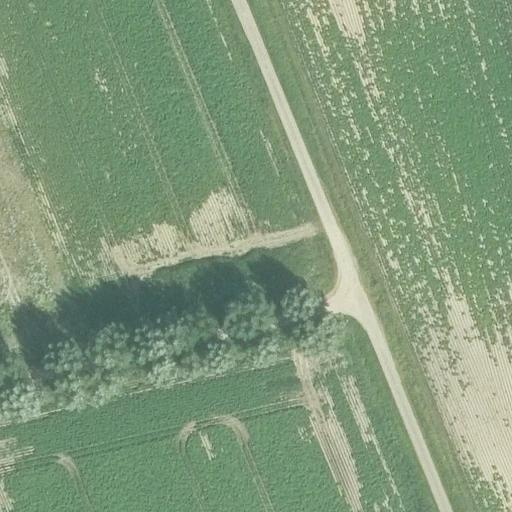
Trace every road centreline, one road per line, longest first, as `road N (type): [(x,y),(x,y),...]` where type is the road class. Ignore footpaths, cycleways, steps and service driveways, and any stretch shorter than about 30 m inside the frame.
road 1 (unclassified): [(360,303),(0,388)]
road 2 (unclassified): [(360,303),(240,0)]
road 3 (unclassified): [(444,511),(360,303)]
